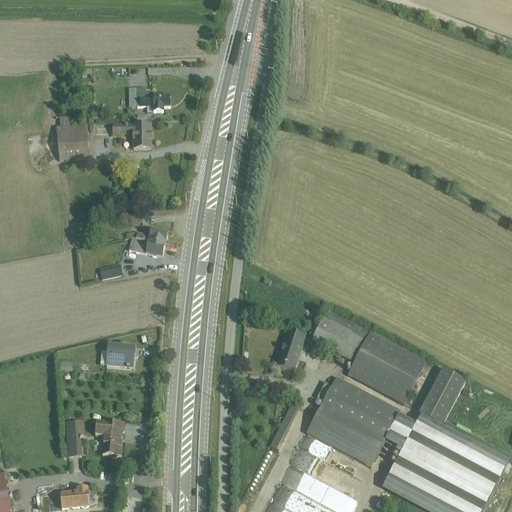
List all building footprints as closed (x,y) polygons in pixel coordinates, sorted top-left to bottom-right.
[(91,71),(81,71),(81,79),(91,79),(91,71)] [(147,90),(129,90),(129,109),(147,109),(147,115),(164,114),(164,110),(171,110),(171,98),(154,98),(154,94),(147,94),(147,90)] [(60,129),(73,128),(72,118),(59,119),(60,129)] [(73,128),(60,129),(56,129),(60,163),(89,160),(86,126),(73,128)] [(151,127),(113,127),(113,137),(133,137),(133,151),(151,151),(151,127)] [(293,138),(288,147),(301,153),(303,148),(298,145),(299,141),(293,138)] [(112,163),(112,143),(93,144),(94,164),(112,163)] [(117,178),(115,189),(121,190),(124,179),(117,178)] [(71,218),(81,218),(80,209),(70,210),(71,218)] [(140,211),(130,213),(132,226),(143,223),(140,211)] [(133,239),(166,247),(168,236),(151,232),(150,237),(137,234),(137,235),(134,234),(133,239)] [(166,247),(133,239),(129,252),(156,259),(157,257),(163,259),(166,247)] [(121,266),(100,271),(102,281),(123,277),(121,266)] [(366,343),(354,365),(348,378),(404,407),(428,363),(328,310),(323,321),(366,343)] [(366,343),(323,321),(321,324),(316,322),(308,339),(354,365),(366,343)] [(288,332),(276,369),(294,374),(306,338),(288,332)] [(102,354),(101,368),(133,371),(135,349),(129,348),(129,346),(122,345),(121,347),(108,345),(107,354),(102,354)] [(62,362),(60,372),(78,373),(79,363),(62,362)] [(422,417),(442,428),(466,383),(443,371),(419,416),(422,417)] [(317,415),(381,450),(385,443),(399,416),(401,413),(337,380),(332,388),(325,384),(316,400),(323,404),(317,415)] [(292,406),(270,448),(279,453),(300,411),(292,406)] [(381,450),(317,415),(306,436),(371,470),(381,450)] [(399,416),(385,443),(403,453),(417,426),(399,416)] [(417,426),(403,453),(383,490),(422,511),(483,511),(511,460),(448,426),(445,430),(442,428),(422,417),(417,426)] [(84,422),(65,423),(68,459),(85,458),(84,438),(86,438),(84,422)] [(97,423),(96,437),(105,438),(103,457),(122,458),(123,449),(122,449),(123,435),(124,435),(125,425),(97,423)] [(0,511),(10,511),(5,475),(0,475),(0,511)] [(270,504),(286,511),(333,511),(280,485),(270,504)] [(77,493),(61,495),(62,511),(89,508),(89,507),(94,508),(97,494),(88,493),(88,489),(77,490),(77,493)] [(92,511),(110,511),(115,501),(98,495),(92,511)] [(60,511),(61,502),(44,501),(42,511),(60,511)]
